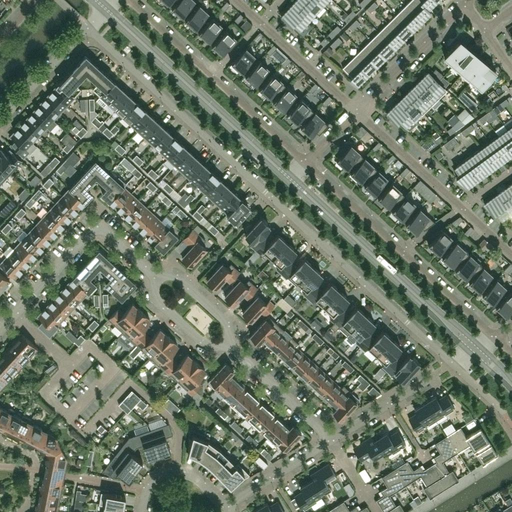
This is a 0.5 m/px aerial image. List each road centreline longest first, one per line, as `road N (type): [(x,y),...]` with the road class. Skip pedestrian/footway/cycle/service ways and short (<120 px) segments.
road 1 (residential): [(85,26),(451,363)]
road 2 (residential): [(494,336),(305,164)]
road 3 (secondary): [(475,350),(288,179)]
road 4 (secondary): [(288,179),(103,7)]
road 5 (residential): [(305,164),(132,0)]
road 6 (residential): [(0,329),(96,225),(155,280)]
road 7 (residential): [(511,254),(356,111)]
road 8 (residential): [(356,111),(234,0)]
road 9 (residential): [(356,111),(465,3)]
road 10 (residential): [(328,440),(226,342)]
road 11 (residential): [(440,370),(328,440)]
road 12 (residential): [(0,118),(85,26)]
road 13 (residential): [(328,440),(223,507)]
road 14 (residential): [(141,511),(151,481),(176,472),(192,476),(223,507)]
